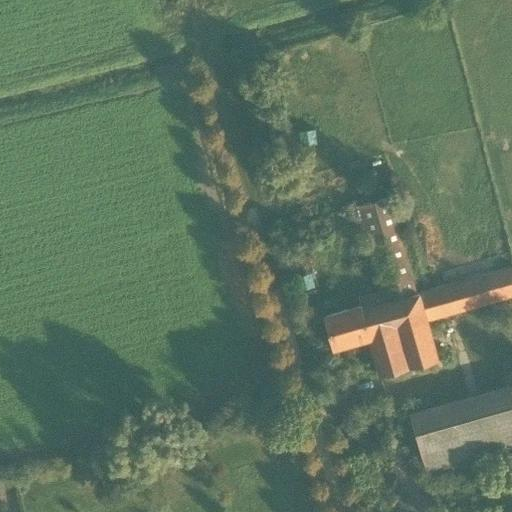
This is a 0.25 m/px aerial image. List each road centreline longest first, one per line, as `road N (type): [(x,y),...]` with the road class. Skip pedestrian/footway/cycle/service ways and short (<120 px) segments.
road 1 (track): [(192,0),(280,272)]
road 2 (unclassified): [(345,511),(280,272)]
